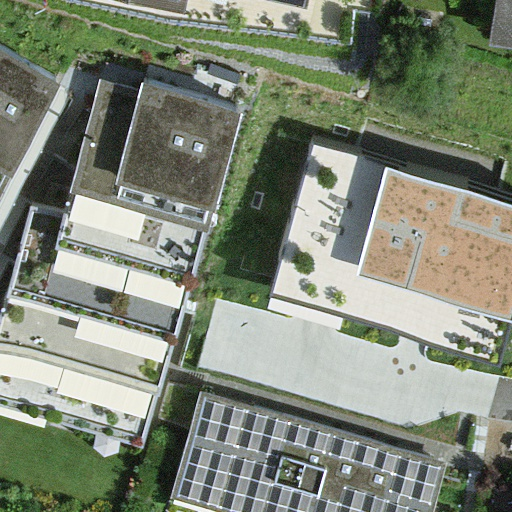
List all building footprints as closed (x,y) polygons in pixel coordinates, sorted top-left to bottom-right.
[(511,0),(502,0),(497,41),(511,43),(511,0)] [(0,171),(51,80),(0,51),(0,171)] [(0,398),(147,437),(236,103),(106,69),(68,210),(37,201),(0,339),(0,398)] [(511,276),(511,182),(355,138),(343,179),(369,187),(353,246),(508,290),(511,276)] [(432,511),(449,456),(202,384),(167,502),(200,511),(432,511)]
